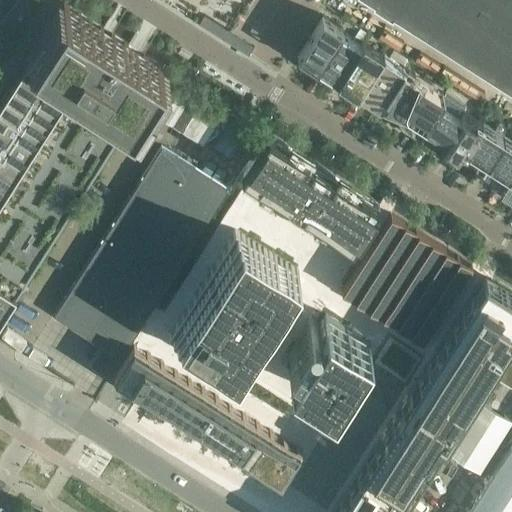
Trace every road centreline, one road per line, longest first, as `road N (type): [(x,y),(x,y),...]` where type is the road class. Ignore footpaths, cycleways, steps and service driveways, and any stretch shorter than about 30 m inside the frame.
road 1 (residential): [(270,88),(511,245)]
road 2 (unclassified): [(220,511),(55,406)]
road 3 (residential): [(131,0),(270,88)]
